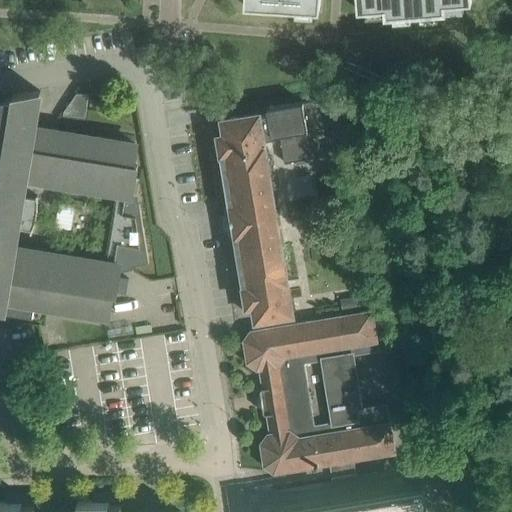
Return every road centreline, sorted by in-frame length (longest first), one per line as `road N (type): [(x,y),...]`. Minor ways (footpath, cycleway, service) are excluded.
road 1 (residential): [(129,62),(143,77),(168,214),(190,232),(221,463)]
road 2 (residential): [(0,468),(221,463)]
road 3 (residential): [(0,77),(110,56),(129,62)]
